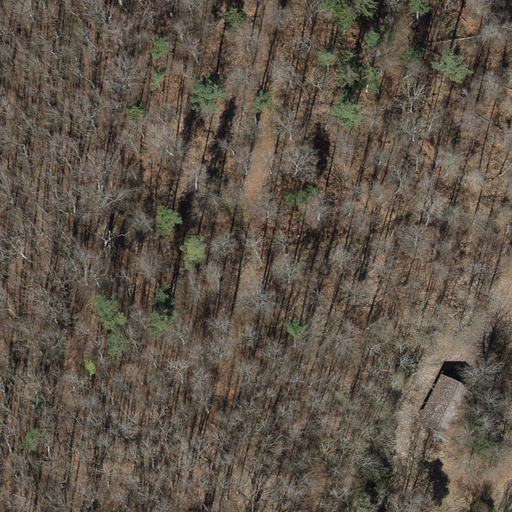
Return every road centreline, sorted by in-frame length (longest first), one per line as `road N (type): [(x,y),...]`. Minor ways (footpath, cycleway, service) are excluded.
road 1 (track): [(442,357),(280,312),(250,295),(261,28),(269,0)]
road 2 (track): [(511,278),(486,334),(467,353),(442,357),(404,416),(394,455)]
